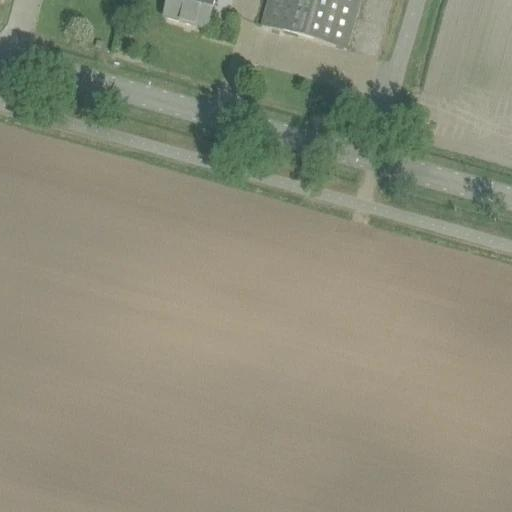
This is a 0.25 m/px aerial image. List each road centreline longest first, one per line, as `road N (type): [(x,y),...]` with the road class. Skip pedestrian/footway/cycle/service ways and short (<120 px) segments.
road 1 (tertiary): [(511,199),(0,56)]
road 2 (track): [(416,0),(372,160)]
